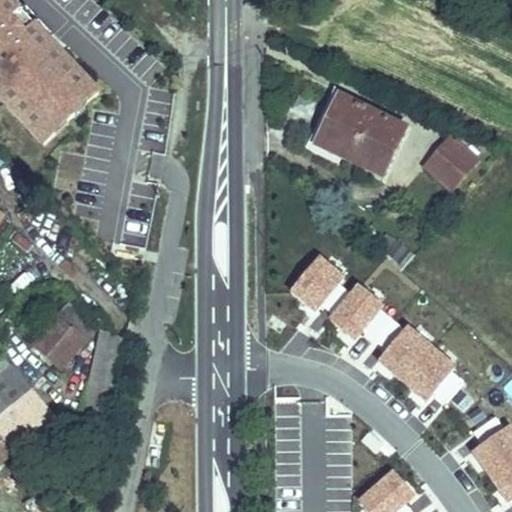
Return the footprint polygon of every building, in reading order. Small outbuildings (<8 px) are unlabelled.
[(27,73),(65,35),(34,4),(0,38),(0,82),(14,96),(33,78),(27,73)] [(33,78),(70,40),(65,35),(27,73),(33,78)] [(383,179),(406,131),(339,98),(316,146),(383,179)] [(450,140),(426,168),(452,191),(477,163),(450,140)] [(402,271),(414,255),(398,244),(387,259),(402,271)] [(98,328),(69,304),(33,347),(61,371),(98,328)] [(106,417),(125,337),(101,332),(82,412),(106,417)] [(0,354),(0,438),(13,454),(56,420),(0,354)] [(0,463),(13,454),(0,438),(0,463)]
